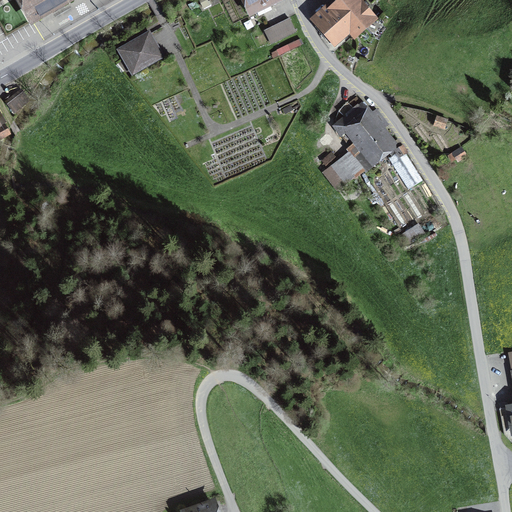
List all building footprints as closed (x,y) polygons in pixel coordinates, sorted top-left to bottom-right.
[(20,0),(33,21),(69,0),(20,0)] [(245,0),(251,11),(272,0),(245,0)] [(343,0),(332,10),(328,6),(314,19),(335,44),(343,37),(341,34),(350,26),(356,33),(374,18),(360,2),(362,0),(343,0)] [(289,19),(271,28),(272,30),(266,33),(270,42),(276,39),(277,41),(296,31),(289,19)] [(141,39),(120,51),(133,72),(153,60),(141,39)] [(27,97),(21,90),(12,97),(10,94),(4,99),(13,111),(23,103),(28,99),(27,97)] [(364,169),(366,171),(372,167),(369,163),(391,145),(380,131),(388,124),(376,109),(372,112),(364,102),(359,106),(358,104),(347,113),(349,114),(337,123),(339,126),(335,128),(350,146),(347,149),(350,152),(323,172),(337,190),(364,169)] [(434,125),(444,129),(447,120),(437,117),(434,125)] [(5,125),(0,127),(0,136),(9,131),(5,125)] [(398,140),(391,145),(397,153),(388,158),(408,189),(422,180),(405,153),(407,152),(404,147),(403,147),(398,140)] [(466,156),(461,148),(449,156),(452,161),(456,159),(457,161),(466,156)] [(421,225),(410,228),(412,235),(423,231),(421,225)] [(215,511),(212,503),(187,511),(215,511)]
